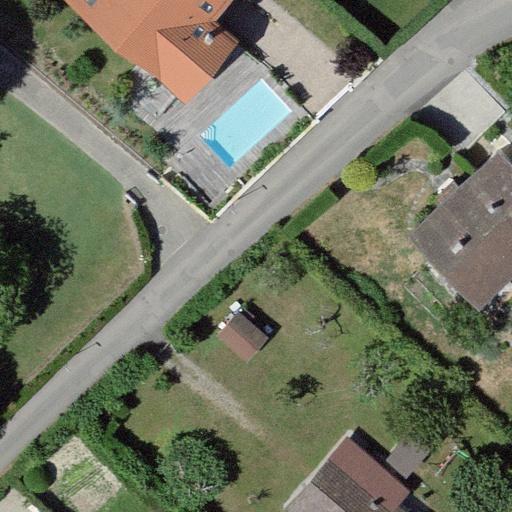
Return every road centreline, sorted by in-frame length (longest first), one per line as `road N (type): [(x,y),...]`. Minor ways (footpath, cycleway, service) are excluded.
road 1 (residential): [(0,451),(200,252),(504,0)]
road 2 (unknown): [(354,124),(248,0)]
